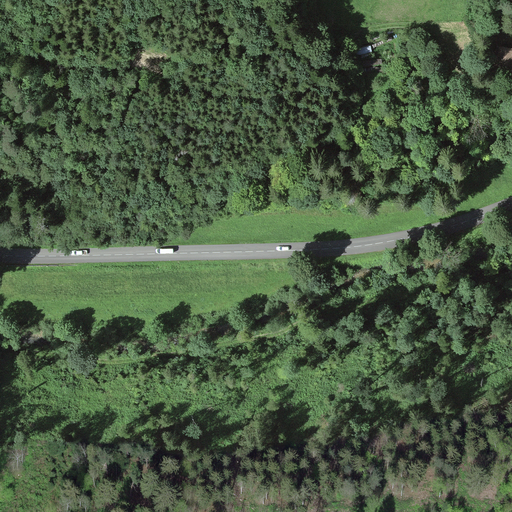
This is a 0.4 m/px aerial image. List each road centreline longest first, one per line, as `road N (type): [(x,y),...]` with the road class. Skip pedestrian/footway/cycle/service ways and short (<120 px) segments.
road 1 (track): [(0,44),(266,93),(314,78),(338,30),(404,22),(441,36),(460,66),(483,78)]
road 2 (secondary): [(0,255),(356,246),(511,203)]
